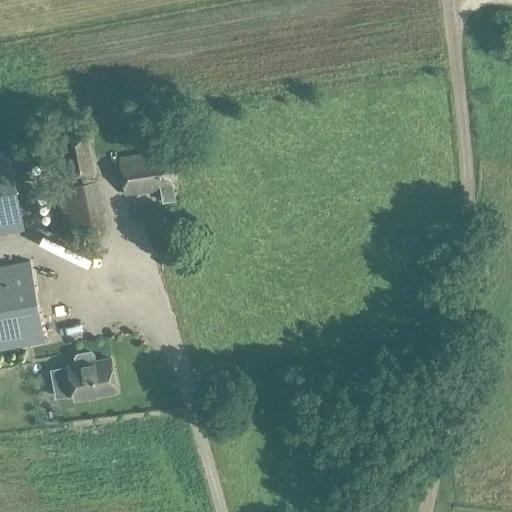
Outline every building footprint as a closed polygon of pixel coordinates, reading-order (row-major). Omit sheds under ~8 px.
[(68,184),(97,179),(91,134),(61,138),(68,184)] [(10,147),(0,149),(0,234),(25,230),(10,147)] [(126,195),(174,186),(167,151),(119,159),(126,195)] [(97,179),(68,184),(57,186),(66,236),(109,227),(101,178),(97,179)] [(30,260),(0,264),(0,349),(46,342),(30,260)] [(77,364),(50,369),(56,397),(74,394),(75,399),(117,390),(110,357),(95,360),(94,353),(90,351),(78,353),(75,356),(77,364)] [(511,443),(511,378),(469,374),(465,415),(479,416),(478,423),(510,426),(509,444),(511,443)] [(511,456),(462,456),(462,495),(511,496),(511,456)]
